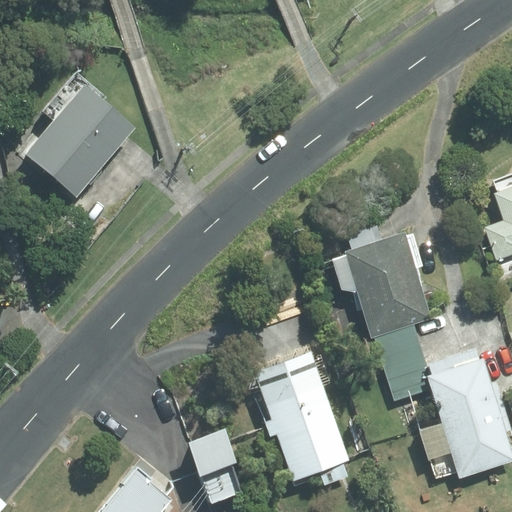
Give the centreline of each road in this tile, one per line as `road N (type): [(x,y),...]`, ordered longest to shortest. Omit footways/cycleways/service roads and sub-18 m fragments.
road 1 (secondary): [(511,0),(311,141),(209,226),(0,461)]
road 2 (unknown): [(57,393),(0,175)]
